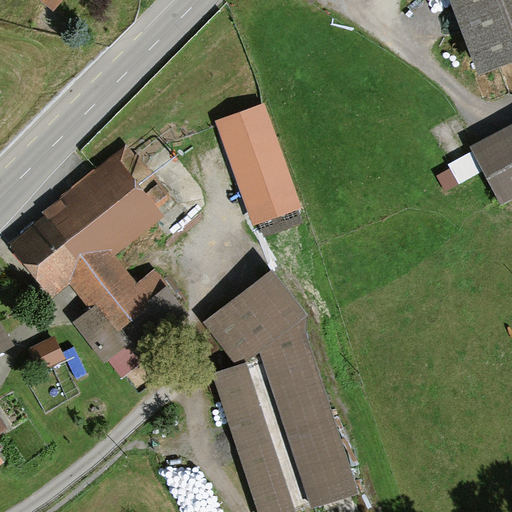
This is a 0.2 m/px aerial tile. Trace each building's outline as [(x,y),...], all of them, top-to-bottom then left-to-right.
[(511,0),(459,0),(481,61),(511,49),(511,0)] [(264,113),(225,126),(254,213),(293,200),(264,113)] [(511,135),(480,153),(505,200),(511,196),(511,135)] [(168,220),(128,167),(13,252),(58,312),(80,296),(99,321),(82,334),(112,374),(133,358),(122,343),(177,302),(158,278),(140,291),(116,258),(168,220)] [(236,384),(264,372),(305,511),(348,511),(353,510),(308,359),(270,301),(204,342),(236,384)] [(54,355),(30,365),(39,388),(63,378),(54,355)] [(285,511),(246,388),(216,397),(253,511),(285,511)]
